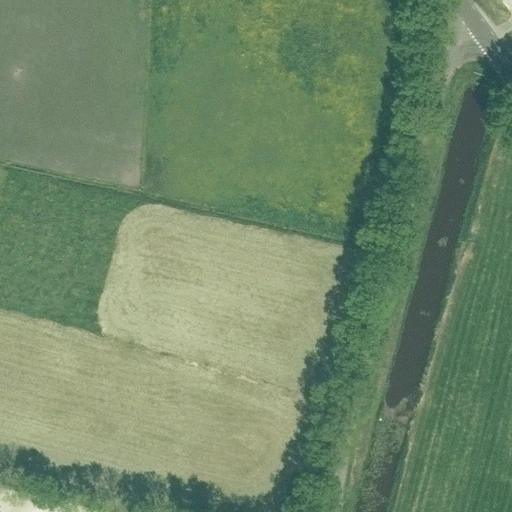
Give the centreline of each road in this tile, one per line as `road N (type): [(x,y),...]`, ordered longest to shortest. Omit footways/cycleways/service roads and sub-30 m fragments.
road 1 (unclassified): [(326,511),(462,7)]
road 2 (unclassified): [(144,511),(0,474)]
